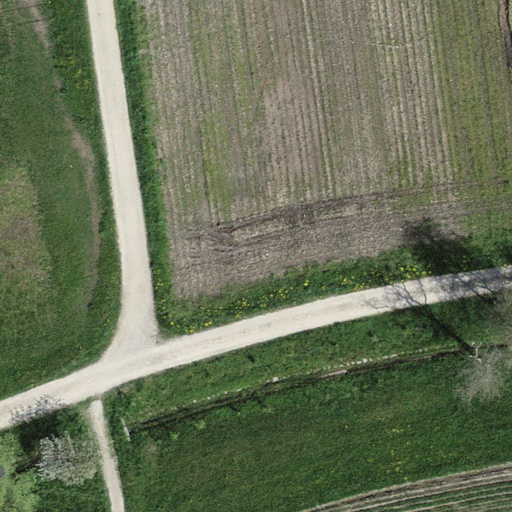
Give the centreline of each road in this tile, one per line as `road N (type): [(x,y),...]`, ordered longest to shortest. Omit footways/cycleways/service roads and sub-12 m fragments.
road 1 (track): [(511,280),(306,315),(125,367),(0,416)]
road 2 (track): [(147,361),(98,0)]
